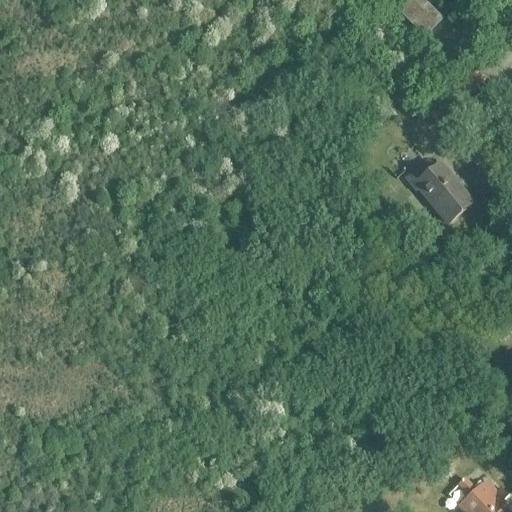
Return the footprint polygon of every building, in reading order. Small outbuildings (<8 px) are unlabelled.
[(427,6),(422,11),(411,0),(397,13),(415,32),(418,28),(427,37),(443,22),(427,6)] [(470,67),(449,88),(464,103),(485,82),(470,67)] [(443,175),(435,182),(425,171),(408,186),(420,200),(424,197),(453,230),(475,211),(443,175)] [(466,480),(457,488),(465,496),(474,489),(466,480)] [(487,483),(457,509),(459,511),(509,511),(503,505),(509,500),(501,492),(498,495),(487,483)]
